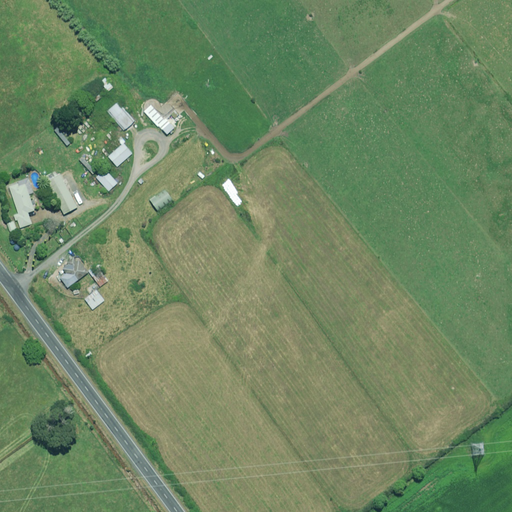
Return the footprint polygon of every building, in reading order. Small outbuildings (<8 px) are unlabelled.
[(114,88),(106,78),(101,83),(109,92),(114,88)] [(102,98),(99,94),(94,98),(97,102),(102,98)] [(134,123),(117,105),(108,113),(124,132),(134,123)] [(165,120),(152,106),(145,112),(159,127),(167,135),(175,128),(166,118),(165,120)] [(74,141),(62,125),(54,130),(67,147),(74,141)] [(133,154),(124,144),(109,157),(118,167),(133,154)] [(118,183),(108,173),(104,176),(102,173),(97,178),(110,192),(118,183)] [(64,215),(80,207),(63,175),(47,183),(64,215)] [(36,211),(26,184),(20,186),(19,183),(9,187),(19,214),(15,216),(16,221),(18,220),(21,229),(33,224),(29,213),(36,211)] [(173,200),(166,190),(151,201),(158,211),(173,200)] [(79,262),(76,258),(69,263),(70,264),(63,269),(67,274),(61,278),(68,288),(89,273),(80,261),(79,262)] [(108,282),(96,267),(90,273),(101,287),(108,282)] [(105,301),(97,290),(86,300),(93,310),(105,301)]
